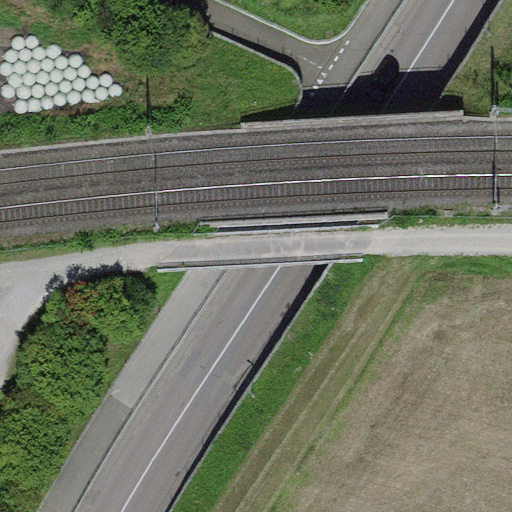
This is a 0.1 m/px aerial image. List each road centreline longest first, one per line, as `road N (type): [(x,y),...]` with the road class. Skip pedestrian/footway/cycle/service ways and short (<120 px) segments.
road 1 (residential): [(123,511),(441,0)]
road 2 (track): [(511,248),(381,240),(186,251),(0,278)]
road 3 (track): [(174,0),(340,74)]
